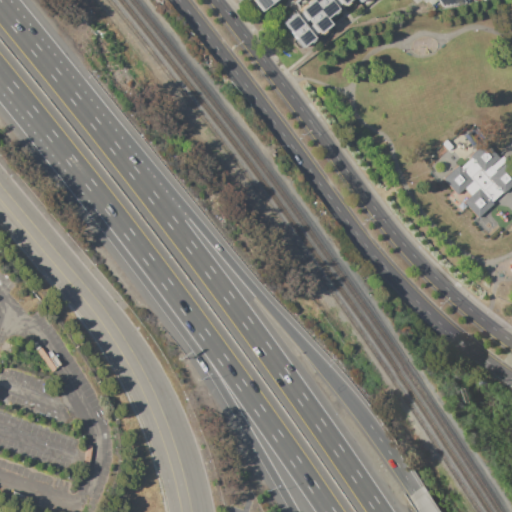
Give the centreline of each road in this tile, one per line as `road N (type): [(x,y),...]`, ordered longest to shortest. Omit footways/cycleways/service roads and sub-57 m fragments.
road 1 (secondary): [(176,0),(379,263),(444,328),(511,377)]
road 2 (motorway): [(414,492),(312,357),(176,201),(93,123)]
road 3 (motorway): [(378,511),(93,123)]
road 4 (secondary): [(511,344),(404,248),(214,0)]
road 5 (tertiary): [(189,511),(169,434),(138,372),(0,194)]
road 6 (motorway): [(146,259),(328,511)]
road 7 (motorway): [(146,259),(292,511)]
road 8 (motorway): [(0,74),(146,259)]
road 9 (motorway): [(93,123),(0,8)]
